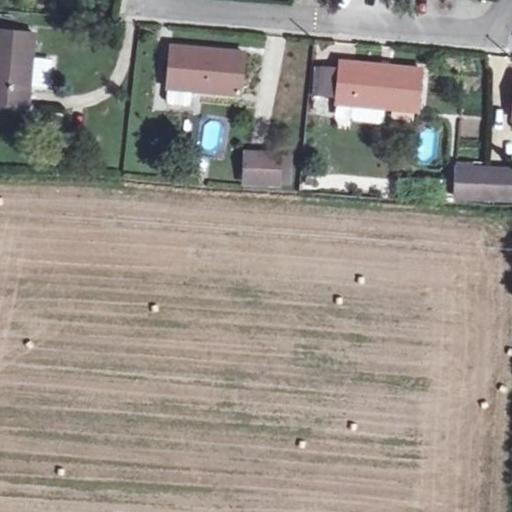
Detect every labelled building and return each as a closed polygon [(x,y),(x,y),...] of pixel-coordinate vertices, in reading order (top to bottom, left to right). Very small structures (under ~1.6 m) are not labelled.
[(7,101),(50,107),(60,35),(17,29),(7,101)] [(173,40),(170,83),(171,83),(169,96),(172,99),(187,101),(190,98),(191,85),(245,90),(249,47),(173,40)] [(349,57),(348,66),(345,95),(344,99),(359,101),(393,104),(422,108),(426,66),(349,57)] [(345,95),(348,66),(327,63),(324,92),(345,95)] [(393,104),(359,101),(357,120),(391,123),(393,104)] [(270,184),(278,153),(243,144),(235,175),(270,184)] [(278,153),(270,184),(281,186),(289,155),(278,153)] [(477,191),(481,165),(451,162),(449,188),(477,191)] [(481,165),(477,191),(508,194),(510,168),(481,165)]
